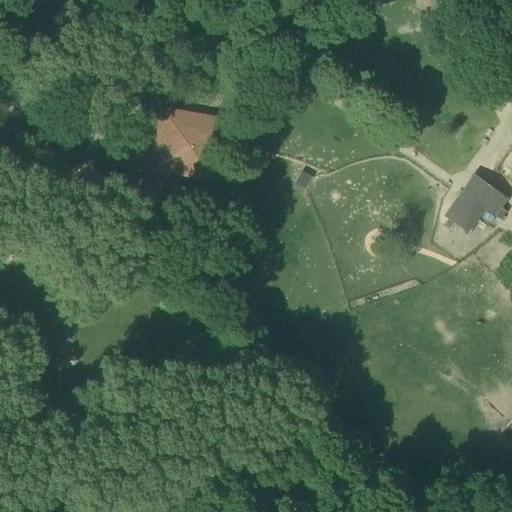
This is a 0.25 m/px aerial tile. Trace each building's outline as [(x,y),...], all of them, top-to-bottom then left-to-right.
[(69,6),(27,32),(44,60),(86,34),(69,6)] [(224,123),(163,111),(158,135),(151,176),(180,181),(212,187),(224,123)] [(300,174),(294,185),(305,191),(311,181),(300,174)] [(441,216),(482,243),(510,201),(469,174),(441,216)] [(203,377),(194,362),(172,375),(181,390),(203,377)]
